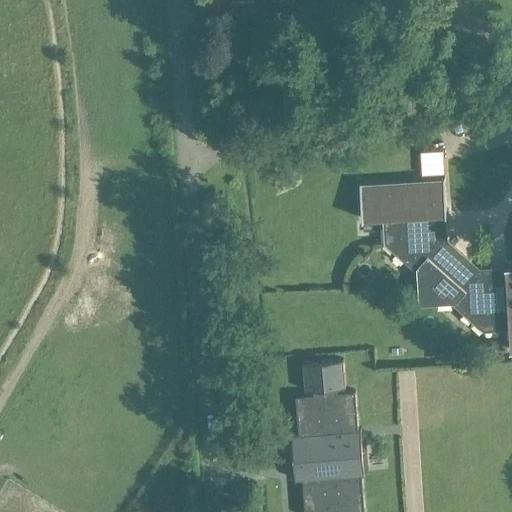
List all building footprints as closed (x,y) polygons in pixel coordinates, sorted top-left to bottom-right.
[(231,2),(231,21),(254,20),(253,1),(231,2)] [(422,174),(444,173),(443,151),(421,152),(422,174)] [(362,183),(360,183),(363,220),(364,220),(364,219),(385,218),(386,243),(417,270),(419,304),(453,301),(485,329),(509,327),(511,349),(510,349),(510,351),(511,350),(511,265),(505,266),(505,267),(506,267),(506,272),(480,274),(480,270),(446,240),(443,240),(441,214),(446,214),(446,215),(447,215),(445,178),(444,178),(362,183)] [(343,359),(303,362),(306,395),(296,396),(299,433),(292,434),(296,480),(303,479),(305,511),(364,511),(362,475),(365,474),(363,453),(361,428),(358,429),(355,391),(346,392),(343,359)] [(511,372),(442,374),(446,509),(435,509),(434,511),(495,511),(494,458),(511,457),(511,372)] [(379,402),(404,401),(403,378),(378,380),(379,402)]
